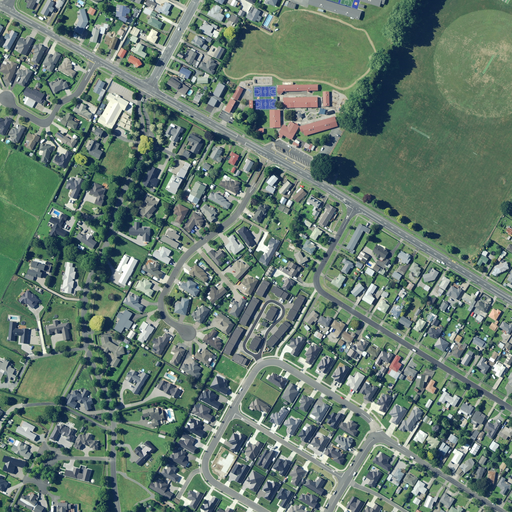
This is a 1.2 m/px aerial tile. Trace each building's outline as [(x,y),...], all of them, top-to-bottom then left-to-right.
[(39,0),(26,0),(29,2),(27,7),(36,12),(40,4),(38,3),(39,0)] [(56,7),(54,6),(55,3),(50,0),(48,0),(41,13),(48,17),(50,12),(52,13),(56,7)] [(162,0),(146,0),(144,4),(167,17),(173,5),(167,2),(166,2),(162,0)] [(359,12),(323,0),(305,0),(304,4),(356,21),(359,12)] [(116,17),(120,17),(120,21),(128,22),(128,18),(126,18),(127,14),(130,14),(130,9),(127,9),(127,6),(121,5),(120,9),(117,9),(116,17)] [(222,8),(217,5),(215,9),(214,8),(211,12),(210,11),(208,15),(221,22),(225,16),(221,14),(224,10),(221,9),(222,8)] [(87,13),(93,16),(96,10),(90,7),(87,13)] [(153,11),(146,7),(143,12),(150,16),(153,11)] [(261,12),(252,7),(249,12),(247,18),(256,22),(257,20),(260,22),(262,17),(259,16),(261,12)] [(89,22),(85,9),(80,10),(81,15),(78,16),(79,21),(74,31),(82,35),(89,22)] [(272,29),(267,27),(273,16),(269,14),(263,25),(262,28),(271,32),(272,29)] [(240,19),(233,15),(230,21),(237,24),(240,19)] [(164,23),(151,17),(148,23),(160,30),(164,23)] [(214,33),(212,32),(214,28),(215,29),(217,25),(213,24),(212,26),(204,22),(199,30),(212,37),(213,36),(217,39),(220,33),(215,30),(214,33)] [(109,25),(103,23),(101,28),(98,27),(97,27),(95,26),(90,41),(97,43),(100,33),(104,34),(106,28),(108,28),(109,25)] [(137,37),(139,32),(142,33),(143,31),(141,30),(135,27),(131,33),(137,37)] [(158,32),(153,29),(147,40),(155,44),(158,37),(156,36),(158,32)] [(19,34),(13,30),(10,35),(8,33),(5,38),(7,40),(3,47),(9,50),(19,34)] [(105,41),(104,43),(110,46),(109,48),(114,50),(119,39),(111,35),(112,34),(109,33),(107,32),(106,35),(107,36),(105,41)] [(130,40),(136,43),(134,47),(133,47),(131,50),(134,52),(145,59),(148,54),(142,51),(145,46),(139,43),(139,44),(137,42),(138,39),(133,36),(130,40)] [(206,40),(197,36),(195,40),(194,40),(192,43),(206,50),(208,46),(204,43),(206,40)] [(34,40),(28,37),(26,40),(21,37),(17,44),(19,46),(18,48),(19,49),(18,51),(25,56),(34,40)] [(127,38),(122,47),(125,49),(130,40),(127,38)] [(33,49),(35,50),(33,52),(35,54),(33,59),(34,59),(32,62),(38,65),(47,47),(41,44),(40,46),(36,44),(33,49)] [(127,51),(122,48),(118,55),(124,58),(127,51)] [(198,53),(189,49),(187,53),(190,55),(187,61),(197,66),(199,62),(195,60),(198,53)] [(59,62),(58,61),(61,55),(56,52),(54,55),(50,53),(47,57),(43,64),(48,67),(46,70),(51,73),(55,66),(56,67),(59,62)] [(132,55),(131,56),(129,55),(127,60),(129,61),(128,61),(136,65),(135,66),(137,68),(143,64),(140,60),(132,55)] [(201,63),(198,68),(214,76),(217,71),(215,70),(218,64),(214,62),(215,60),(211,58),(210,61),(209,60),(206,65),(201,63)] [(73,67),(72,67),(73,65),(71,64),(73,62),(68,59),(66,63),(65,62),(63,66),(61,65),(58,69),(73,78),(77,72),(72,69),(73,67)] [(11,82),(18,64),(9,60),(8,62),(5,61),(0,72),(7,74),(4,80),(11,82)] [(187,68),(183,66),(178,76),(185,79),(186,78),(188,79),(192,72),(187,69),(187,68)] [(33,72),(28,69),(26,71),(20,68),(16,75),(22,78),(19,84),(24,87),(27,82),(33,72)] [(171,80),(169,84),(185,95),(190,88),(183,84),(184,83),(173,75),(170,80),(171,80)] [(49,84),(54,94),(58,92),(63,89),(64,90),(69,87),(66,81),(64,82),(63,79),(55,83),(54,82),(49,84)] [(107,83),(100,80),(99,83),(97,82),(96,85),(97,86),(94,92),(100,95),(98,100),(100,102),(106,91),(104,89),(107,83)] [(223,85),(218,82),(211,94),(216,97),(223,85)] [(243,88),(237,85),(230,96),(236,100),(243,88)] [(33,108),(36,102),(41,104),(42,104),(44,105),(47,101),(43,99),(46,95),(35,89),(34,91),(28,87),(24,95),(26,96),(23,100),(26,102),(25,103),(33,108)] [(203,95),(198,92),(194,100),(199,102),(203,95)] [(116,96),(110,93),(107,99),(110,101),(102,115),(98,122),(112,130),(123,110),(125,111),(130,102),(120,97),(121,96),(117,94),(116,96)] [(317,94),(282,96),(282,108),(317,106),(317,94)] [(215,99),(210,96),(206,102),(212,105),(215,99)] [(233,100),(228,98),(222,110),(226,112),(233,100)] [(87,106),(78,101),(75,107),(73,111),(90,120),(93,114),(85,110),(87,106)] [(278,108),(269,109),(269,127),(279,126),(278,108)] [(334,113),(298,125),(301,135),(337,124),(334,113)] [(76,130),(79,124),(75,122),(77,119),(74,118),(74,117),(68,114),(67,117),(65,116),(62,124),(68,127),(68,126),(76,130)] [(13,120),(7,117),(5,120),(0,117),(0,131),(0,133),(4,136),(13,120)] [(286,125),(282,123),(278,131),(289,137),(296,125),(289,121),(286,125)] [(15,128),(15,129),(14,128),(13,129),(12,129),(9,134),(12,135),(11,137),(13,138),(11,141),(16,144),(17,142),(19,142),(26,127),(21,125),(19,129),(15,128)] [(171,139),(176,142),(179,138),(178,137),(180,132),(182,133),(184,129),(179,126),(177,129),(170,126),(166,133),(170,135),(171,134),(174,135),(171,139)] [(97,128),(94,134),(101,137),(103,132),(97,128)] [(66,144),(64,146),(66,148),(68,145),(73,148),(78,140),(66,133),(64,136),(58,132),(55,137),(62,141),(66,144)] [(24,146),(27,147),(26,148),(33,151),(37,142),(38,142),(40,137),(34,134),(33,135),(30,133),(24,146)] [(189,155),(191,156),(193,152),(198,154),(203,143),(202,142),(203,140),(191,134),(188,140),(192,142),(191,144),(193,146),(191,151),(186,149),(184,153),(189,155)] [(98,142),(92,140),(86,152),(100,159),(103,152),(98,149),(102,141),(99,140),(98,142)] [(53,146),(42,143),(40,150),(44,151),(41,162),(47,164),(48,161),(49,161),(51,152),(52,152),(53,146)] [(219,147),(216,145),(214,149),(215,150),(211,157),(221,162),(223,158),(221,157),(224,151),(223,150),(224,148),(219,146),(219,147)] [(58,166),(66,169),(73,153),(68,151),(66,155),(63,154),(62,157),(57,155),(53,163),(58,165),(58,166)] [(240,156),(232,151),(230,155),(232,157),(229,163),(235,166),(240,156)] [(255,162),(247,158),(245,162),(246,163),(243,169),(249,173),(255,162)] [(159,170),(153,167),(151,171),(149,170),(142,185),(150,188),(151,185),(156,188),(159,180),(155,178),(159,170)] [(188,177),(186,176),(188,171),(181,168),(176,177),(174,175),(166,190),(176,195),(184,179),(186,180),(188,177)] [(274,174),(267,182),(273,186),(280,178),(274,174)] [(69,179),(65,188),(71,190),(71,189),(74,190),(71,197),(76,199),(85,180),(80,178),(79,181),(76,180),(75,182),(69,179)] [(242,183),(236,180),(235,183),(230,180),(230,182),(226,180),(225,182),(222,181),(219,185),(226,189),(225,191),(236,196),(240,189),(239,188),(242,183)] [(293,185),(288,181),(279,191),(284,195),(293,185)] [(206,191),(205,190),(207,187),(197,182),(188,200),(197,204),(200,199),(201,199),(203,194),(204,194),(206,191)] [(94,183),(90,194),(98,196),(95,204),(102,206),(106,196),(104,195),(106,190),(102,188),(103,186),(94,183)] [(275,189),(268,185),(266,189),(273,193),(275,189)] [(308,194),(302,187),(297,192),(298,193),(293,198),(298,203),(308,194)] [(227,201),(227,200),(221,197),(223,194),(217,191),(216,194),(213,192),(213,194),(211,193),(208,199),(229,209),(232,203),(227,201)] [(158,205),(160,201),(159,201),(160,199),(156,197),(155,199),(147,194),(145,198),(150,201),(149,202),(156,205),(156,204),(158,205)] [(311,204),(315,206),(319,208),(320,205),(322,202),(311,196),(307,203),(310,205),(311,204)] [(146,205),(140,212),(147,219),(149,218),(150,219),(154,215),(152,214),(157,209),(150,203),(147,206),(146,205)] [(261,204),(252,221),(259,225),(264,217),(270,206),(265,203),(263,205),(261,204)] [(190,210),(180,204),(178,207),(176,206),(174,210),(175,210),(174,213),(179,216),(176,221),(182,224),(190,210)] [(290,209),(280,204),(278,210),(288,214),(290,209)] [(337,209),(328,204),(325,208),(327,209),(324,215),(322,214),(320,217),(322,218),(318,225),(324,228),(325,226),(326,227),(337,209)] [(210,208),(207,205),(201,211),(208,217),(207,218),(212,223),(217,219),(215,217),(218,213),(212,207),(210,208)] [(203,223),(204,221),(202,219),(203,217),(195,212),(185,229),(191,232),(196,225),(198,226),(199,225),(202,227),(204,223),(203,223)] [(54,224),(49,235),(54,237),(55,235),(56,236),(57,234),(64,237),(66,231),(60,229),(64,220),(65,221),(68,216),(62,214),(59,220),(52,217),(49,222),(54,224)] [(134,228),(129,228),(129,235),(143,235),(143,241),(149,241),(150,228),(139,228),(139,222),(134,222),(134,228)] [(373,225),(368,222),(365,226),(360,223),(347,248),(350,250),(349,252),(353,254),(355,251),(354,250),(364,231),(369,234),(373,225)] [(254,237),(245,226),(238,232),(246,242),(246,241),(251,247),(255,243),(252,239),(254,237)] [(323,232),(316,228),(310,237),(316,241),(320,234),(321,235),(323,232)] [(165,235),(161,240),(165,243),(165,242),(171,246),(177,250),(180,244),(177,242),(181,236),(177,233),(177,232),(174,230),(173,232),(170,230),(166,236),(165,235)] [(84,236),(80,233),(77,238),(93,249),(97,243),(85,234),(84,236)] [(245,247),(241,243),(240,240),(238,242),(235,239),(236,239),(233,235),(228,239),(231,242),(226,246),(230,251),(231,250),(235,255),(245,247)] [(259,261),(267,266),(280,241),(272,237),(268,244),(270,245),(268,248),(270,249),(267,254),(265,253),(264,255),(262,255),(259,261)] [(317,247),(315,246),(316,244),(308,240),(307,241),(303,249),(312,255),(317,247)] [(390,251),(386,249),(385,248),(386,247),(382,246),(378,243),(377,245),(373,252),(378,255),(376,257),(383,261),(384,259),(386,260),(390,251)] [(172,251),(164,247),(160,253),(156,251),(153,256),(169,265),(171,259),(168,257),(172,251)] [(216,254),(213,250),(208,254),(219,267),(224,263),(221,260),(226,256),(221,250),(216,254)] [(370,256),(361,251),(357,258),(365,263),(370,256)] [(407,254),(402,251),(398,257),(402,260),(401,262),(405,264),(406,263),(408,264),(411,259),(410,258),(411,256),(407,253),(407,254)] [(507,253),(503,251),(498,260),(500,262),(504,256),(505,256),(507,253)] [(304,258),(300,252),(295,255),(300,265),(309,260),(307,257),(304,258)] [(483,262),(487,264),(490,260),(481,254),(479,256),(481,258),(477,264),(481,266),(483,262)] [(119,281),(125,284),(137,261),(131,257),(131,258),(124,255),(116,270),(121,273),(122,271),(124,272),(119,281)] [(354,264),(345,259),(343,263),(346,264),(342,271),(347,274),(354,264)] [(241,263),(238,260),(234,264),(235,264),(232,267),(237,272),(234,275),(238,279),(250,267),(245,262),(244,263),(242,261),(241,263)] [(51,267),(34,261),(32,267),(37,268),(36,271),(30,269),(27,278),(38,282),(40,278),(42,278),(44,273),(41,272),(42,270),(49,273),(51,267)] [(302,268),(291,261),(288,266),(292,268),(290,272),(280,266),(279,269),(288,275),(294,278),(299,271),(300,271),(302,268)] [(510,268),(508,265),(509,264),(507,261),(507,262),(496,266),(492,273),(497,277),(499,273),(500,273),(502,272),(503,272),(506,271),(506,270),(510,268)] [(73,263),(66,262),(61,289),(65,289),(65,292),(70,293),(71,288),(73,288),(75,272),(74,272),(75,267),(72,267),(73,263)] [(145,264),(142,269),(160,279),(163,273),(158,270),(159,268),(158,268),(160,264),(156,262),(154,265),(149,262),(147,265),(145,264)] [(419,265),(414,262),(410,270),(416,274),(415,275),(417,276),(422,268),(419,266),(419,265)] [(205,271),(196,264),(189,273),(194,277),(195,275),(206,283),(209,278),(207,276),(208,275),(204,272),(205,271)] [(271,266),(265,275),(269,278),(275,269),(271,266)] [(375,272),(369,268),(366,272),(372,276),(375,272)] [(440,273),(433,269),(431,273),(424,275),(425,282),(435,280),(440,273)] [(402,276),(395,271),(392,276),(399,280),(402,276)] [(346,278),(340,274),(336,281),(334,280),(331,283),(340,288),(346,278)] [(451,280),(444,276),(442,280),(443,281),(440,287),(445,290),(451,280)] [(242,284),(245,285),(244,286),(248,288),(245,293),(251,296),(259,281),(254,278),(253,279),(250,277),(248,280),(245,278),(242,284)] [(282,281),(285,283),(282,287),(288,291),(292,285),(293,285),(294,283),(295,281),(288,277),(287,278),(285,277),(282,281)] [(148,278),(146,280),(143,278),(142,281),(141,281),(136,288),(145,293),(145,294),(151,297),(154,291),(159,284),(148,278)] [(197,284),(190,279),(187,284),(184,282),(181,288),(196,297),(200,290),(198,289),(199,287),(196,286),(197,284)] [(270,283),(264,280),(256,294),(262,297),(270,283)] [(365,288),(360,283),(351,292),(356,297),(365,288)] [(377,287),(372,283),(363,300),(371,305),(375,299),(370,296),(372,293),(373,294),(377,287)] [(289,294),(274,285),(271,292),(285,300),(289,294)] [(210,292),(211,292),(208,294),(210,296),(208,297),(213,304),(228,292),(224,287),(219,291),(214,286),(210,289),(212,290),(210,292)] [(458,289),(452,286),(447,295),(456,300),(462,290),(459,288),(458,289)] [(32,294),(27,290),(19,300),(23,303),(24,302),(33,309),(40,301),(36,298),(37,297),(33,294),(32,294)] [(471,296),(466,293),(462,299),(472,305),(477,296),(473,294),(471,296)] [(144,307),(138,304),(140,301),(139,300),(141,298),(136,295),(135,298),(130,295),(128,299),(126,298),(122,305),(127,308),(128,305),(141,312),(144,307)] [(287,319),(292,321),(305,298),(299,295),(287,319)] [(260,300),(253,297),(239,323),(246,326),(260,300)] [(181,304),(178,303),(177,305),(175,313),(186,316),(190,300),(183,298),(181,304)] [(247,301),(242,298),(239,303),(234,301),(232,305),(234,306),(230,314),(238,318),(247,301)] [(387,302),(383,300),(378,309),(381,310),(381,311),(386,314),(390,306),(386,303),(387,302)] [(485,305),(479,301),(475,307),(486,313),(491,305),(486,302),(485,305)] [(449,305),(444,302),(440,308),(445,311),(449,305)] [(400,308),(395,305),(391,312),(394,314),(393,316),(399,319),(403,311),(400,309),(400,308)] [(210,310),(203,306),(201,309),(200,308),(197,313),(195,311),(192,316),(197,320),(196,321),(201,324),(210,310)] [(265,318),(271,321),(278,309),(272,306),(265,318)] [(497,311),(494,309),(489,316),(496,321),(502,312),(498,309),(497,311)] [(133,314),(127,310),(124,315),(120,313),(118,317),(121,319),(115,329),(122,333),(125,327),(126,328),(125,330),(128,332),(134,322),(129,320),(133,314)] [(320,318),(318,316),(320,315),(314,310),(305,321),(311,325),(314,321),(316,323),(320,318)] [(232,333),(230,332),(235,324),(229,321),(230,319),(220,313),(215,321),(225,327),(222,332),(228,335),(230,337),(232,333)] [(436,315),(432,313),(428,319),(432,322),(436,315)] [(485,318),(479,314),(476,319),(482,323),(485,318)] [(327,319),(322,316),(318,322),(327,328),(332,319),(328,317),(327,319)] [(413,322),(403,316),(399,322),(409,328),(413,322)] [(426,323),(420,319),(414,329),(419,332),(420,330),(422,331),(426,323)] [(340,323),(335,320),(331,326),(337,330),(333,336),(337,339),(346,325),(341,322),(340,323)] [(16,322),(10,321),(8,340),(15,341),(15,335),(21,336),(21,342),(27,343),(28,329),(23,328),(23,329),(16,329),(16,322)] [(266,343),(271,347),(291,325),(286,321),(266,343)] [(509,325),(504,321),(500,327),(507,332),(506,333),(510,335),(511,332),(511,331),(511,329),(511,323),(509,325)] [(155,328),(144,322),(140,329),(143,332),(138,340),(144,343),(146,340),(147,341),(155,328)] [(499,327),(493,323),(489,328),(496,332),(499,327)] [(243,329),(237,326),(223,352),(229,356),(243,329)] [(430,335),(429,336),(434,339),(436,337),(438,338),(441,333),(431,328),(428,334),(430,335)] [(222,345),(223,344),(222,343),(223,342),(217,337),(215,340),(213,339),(215,336),(217,332),(213,329),(211,332),(210,332),(209,334),(208,333),(204,338),(203,340),(219,351),(222,348),(223,346),(222,345)] [(137,332),(132,330),(128,337),(132,340),(137,332)] [(324,335),(317,331),(314,336),(321,340),(324,335)] [(345,332),(342,337),(352,343),(357,335),(352,332),(351,335),(345,332)] [(171,336),(166,333),(165,335),(164,334),(163,337),(163,339),(160,337),(158,340),(155,338),(152,342),(156,345),(152,351),(160,356),(164,349),(171,336)] [(126,354),(124,346),(117,342),(115,344),(112,342),(112,340),(111,336),(101,338),(103,346),(106,348),(104,351),(108,353),(110,351),(114,353),(115,357),(111,364),(116,368),(121,360),(118,358),(121,355),(126,354)] [(255,336),(249,347),(255,351),(261,339),(255,336)] [(307,339),(302,336),(301,339),(297,337),(296,340),(292,338),(289,342),(291,342),(289,345),(294,348),(290,353),(296,356),(307,339)] [(446,339),(441,336),(435,346),(444,352),(450,343),(445,340),(446,339)] [(488,343),(476,337),(473,342),(485,349),(488,343)] [(369,343),(362,338),(357,346),(364,351),(369,343)] [(468,345),(465,343),(463,346),(460,344),(458,347),(456,346),(453,350),(455,351),(452,355),(459,359),(468,345)] [(357,346),(354,344),(349,353),(352,355),(357,346)] [(187,351),(175,345),(171,353),(174,355),(170,363),(177,367),(181,359),(183,356),(184,356),(187,351)] [(308,356),(305,362),(310,365),(321,348),(316,345),(314,348),(311,346),(305,355),(308,356)] [(377,350),(371,346),(367,352),(373,355),(371,359),(373,360),(376,357),(381,349),(378,348),(377,350)] [(214,355),(205,349),(202,355),(198,352),(194,357),(209,366),(213,360),(211,359),(214,355)] [(468,366),(473,357),(472,357),(475,352),(470,349),(462,363),(468,366)] [(393,354),(389,352),(388,354),(383,350),(382,352),(376,363),(379,364),(382,359),(388,363),(393,354)] [(500,353),(495,351),(489,360),(494,363),(500,353)] [(235,353),(232,359),(244,366),(248,359),(235,353)] [(401,357),(397,355),(390,368),(391,368),(387,374),(397,380),(400,374),(398,372),(402,364),(398,362),(401,357)] [(511,361),(511,356),(510,355),(503,365),(508,368),(511,361)] [(321,369),(320,371),(325,374),(334,360),(329,357),(327,360),(324,358),(323,360),(322,360),(318,367),(321,369)] [(487,359),(483,357),(477,366),(483,370),(481,372),(485,374),(490,366),(484,363),(487,359)] [(0,362),(0,379),(0,380),(4,374),(7,375),(7,378),(10,379),(11,377),(15,379),(16,376),(13,374),(15,369),(11,367),(13,364),(4,360),(3,363),(0,362)] [(184,373),(185,372),(198,380),(202,374),(199,372),(202,368),(198,366),(199,364),(195,361),(193,364),(191,363),(189,366),(185,363),(181,369),(183,370),(182,372),(184,373)] [(502,368),(496,364),(494,367),(496,367),(494,370),(497,372),(496,375),(500,378),(506,368),(503,366),(502,368)] [(339,366),(333,376),(335,377),(334,379),(341,383),(350,369),(344,365),(343,368),(339,366)] [(380,371),(381,372),(380,374),(383,375),(384,373),(385,374),(388,368),(384,365),(380,371)] [(418,372),(408,366),(405,372),(415,377),(418,372)] [(313,371),(307,368),(305,373),(316,379),(317,375),(312,372),(313,371)] [(132,391),(137,394),(149,375),(144,372),(140,378),(136,375),(137,373),(133,370),(131,373),(129,371),(126,376),(129,377),(127,380),(131,382),(132,381),(137,384),(132,391)] [(348,380),(346,384),(356,390),(365,376),(358,372),(354,378),(350,375),(347,379),(348,380)] [(270,375),(267,380),(282,389),(288,380),(284,378),(281,377),(273,373),(272,376),(270,375)] [(429,376),(418,374),(416,387),(424,388),(425,382),(427,382),(429,376)] [(223,379),(216,376),(210,387),(226,395),(229,389),(226,388),(227,385),(226,384),(228,381),(224,379),(223,379)] [(176,400),(182,391),(162,379),(157,389),(176,400)] [(436,382),(432,380),(426,389),(433,394),(437,389),(433,386),(436,382)] [(294,386),(290,383),(281,398),(291,404),(298,392),(293,388),(294,386)] [(372,387),(365,383),(359,392),(364,395),(365,393),(367,394),(364,398),(369,402),(378,388),(373,385),(372,387)] [(91,398),(89,399),(86,397),(88,392),(84,390),(81,395),(78,393),(77,390),(73,392),(73,394),(71,395),(66,404),(74,408),(77,403),(74,401),(75,399),(78,400),(78,402),(82,404),(83,402),(84,403),(86,411),(92,409),(91,404),(93,404),(91,398)] [(213,392),(209,390),(208,393),(205,391),(203,394),(201,393),(198,399),(218,409),(221,404),(214,401),(217,396),(213,394),(213,392)] [(446,401),(448,402),(446,406),(445,406),(442,410),(448,414),(453,405),(455,407),(460,398),(455,395),(454,398),(449,395),(450,394),(445,391),(440,401),(445,404),(446,401)] [(390,399),(391,397),(386,394),(384,397),(382,396),(380,400),(379,400),(377,403),(381,405),(379,410),(384,412),(387,407),(388,407),(391,400),(390,399)] [(307,398),(303,395),(301,399),(302,400),(300,403),(302,404),(299,408),(306,412),(313,400),(308,396),(307,398)] [(253,401),(250,406),(256,410),(257,409),(260,412),(261,410),(267,413),(270,408),(267,406),(268,405),(256,398),(254,402),(253,401)] [(316,405),(311,414),(316,417),(314,419),(319,423),(329,406),(324,403),(321,408),(316,405)] [(474,409),(464,403),(458,413),(461,414),(462,412),(468,416),(469,414),(470,415),(474,409)] [(211,409),(201,404),(199,408),(195,406),(192,412),(210,422),(213,416),(209,413),(211,409)] [(394,417),(391,422),(397,425),(407,410),(401,406),(400,408),(396,405),(390,415),(394,417)] [(159,411),(158,407),(143,411),(144,418),(150,416),(151,420),(152,420),(153,427),(160,425),(159,425),(164,424),(163,421),(166,420),(164,410),(159,411)] [(272,418),(270,421),(274,424),(275,423),(279,425),(288,411),(282,407),(278,413),(276,412),(275,415),(273,413),(270,417),(272,418)] [(415,411),(413,410),(406,421),(404,420),(399,429),(404,432),(406,429),(410,431),(414,425),(417,421),(423,413),(420,411),(421,410),(417,408),(415,411)] [(482,413),(477,410),(470,422),(476,425),(478,423),(481,425),(485,419),(486,416),(482,413)] [(329,419),(327,422),(331,425),(330,426),(335,429),(343,416),(338,413),(337,415),(333,412),(331,416),(329,415),(327,418),(329,419)] [(432,419),(426,416),(423,421),(431,425),(433,422),(431,420),(432,419)] [(467,417),(464,416),(459,425),(464,428),(468,421),(466,419),(467,417)] [(196,421),(190,418),(188,422),(191,423),(190,425),(187,424),(185,429),(202,437),(204,432),(200,429),(202,426),(200,425),(202,423),(197,420),(196,421)] [(290,428),(287,433),(292,436),(301,421),(297,419),(296,422),(289,418),(284,425),(290,428)] [(342,422),(339,427),(355,436),(358,431),(355,430),(358,425),(351,420),(349,423),(348,422),(346,425),(342,422)] [(30,441),(38,445),(41,440),(37,438),(38,435),(35,434),(37,429),(35,429),(36,427),(35,427),(35,426),(35,425),(34,424),(33,423),(32,423),(31,423),(30,424),(25,421),(22,427),(19,425),(16,432),(31,439),(30,441)] [(501,425),(498,422),(495,427),(488,423),(486,427),(490,430),(486,436),(492,439),(501,425)] [(60,427),(56,425),(50,438),(55,441),(59,433),(67,437),(66,439),(72,442),(74,437),(72,435),(74,431),(61,424),(60,427)] [(303,430),(299,435),(302,438),(301,439),(307,443),(316,428),(311,424),(309,428),(308,427),(306,431),(303,430)] [(509,429),(506,426),(502,432),(501,431),(498,435),(506,440),(509,436),(511,438),(511,435),(511,428),(510,428),(509,429)] [(428,435),(420,430),(414,440),(417,442),(418,441),(423,443),(428,435)] [(486,431),(482,430),(477,439),(481,441),(486,431)] [(77,441),(74,448),(80,451),(83,444),(88,446),(89,444),(91,445),(91,449),(94,449),(94,450),(98,450),(98,447),(99,447),(99,442),(98,442),(98,440),(94,440),(95,438),(92,436),(93,435),(89,433),(88,436),(83,434),(82,436),(79,434),(76,440),(77,441)] [(180,439),(177,445),(194,453),(196,448),(192,446),(195,439),(183,433),(181,437),(185,439),(184,442),(180,439)] [(236,452),(246,436),(241,433),(239,437),(233,433),(228,442),(234,445),(231,449),(236,452)] [(458,439),(451,434),(448,439),(455,444),(458,439)] [(346,439),(339,435),(335,441),(342,446),(341,448),(346,451),(348,447),(349,447),(353,442),(352,441),(353,440),(348,437),(346,439)] [(316,447),(315,448),(321,452),(329,439),(323,436),(320,441),(315,437),(311,444),(316,447)] [(437,437),(436,439),(431,436),(429,438),(428,437),(426,441),(431,445),(429,447),(434,451),(440,442),(438,440),(439,439),(437,437)] [(444,443),(446,439),(444,438),(441,442),(443,443),(435,455),(439,458),(441,454),(445,457),(451,448),(444,443)] [(136,462),(139,465),(149,456),(146,453),(148,451),(151,453),(155,449),(147,441),(144,444),(146,446),(142,450),(138,447),(135,450),(136,452),(135,453),(140,458),(136,462)] [(245,456),(254,460),(263,444),(258,441),(255,446),(249,443),(247,448),(246,451),(247,452),(245,456)] [(495,452),(499,445),(493,441),(489,448),(495,452)] [(475,443),(470,452),(475,455),(480,446),(475,443)] [(327,449),(324,454),(341,464),(344,459),(343,458),(345,454),(339,451),(339,450),(336,448),(335,450),(331,447),(329,450),(327,449)] [(172,454),(169,459),(185,468),(188,463),(184,460),(186,456),(185,455),(186,453),(180,449),(176,454),(175,453),(174,456),(172,454)] [(270,452),(265,449),(257,464),(266,470),(276,453),(271,450),(270,452)] [(464,454),(456,449),(453,453),(456,454),(452,461),(457,464),(464,454)] [(378,459),(375,457),(372,462),(388,471),(392,466),(387,463),(390,458),(382,453),(378,459)] [(26,462),(4,456),(3,461),(7,462),(6,465),(4,465),(3,470),(13,473),(16,466),(24,468),(26,462)] [(483,456),(479,462),(483,465),(487,458),(483,456)] [(281,472),(279,474),(283,476),(292,463),(286,459),(283,464),(281,463),(283,461),(279,459),(273,468),(281,472)] [(469,460),(464,464),(460,466),(465,473),(474,467),(469,460)] [(164,469),(161,473),(176,482),(179,477),(173,474),(177,468),(171,464),(167,471),(164,469)] [(242,468),(236,464),(231,472),(238,476),(235,481),(240,483),(249,467),(244,465),(242,468)] [(300,467),(296,465),(290,475),(294,477),(292,480),(293,480),(291,483),(296,486),(302,476),(305,471),(300,468),(300,467)] [(485,469),(479,466),(477,473),(478,474),(476,478),(481,480),(485,469)] [(67,470),(65,476),(88,482),(91,470),(85,468),(83,474),(79,473),(80,469),(73,468),(72,471),(67,470)] [(405,475),(401,472),(402,470),(399,468),(398,470),(393,477),(397,479),(396,481),(399,483),(405,475)] [(491,469),(490,471),(489,471),(488,477),(489,477),(487,483),(494,485),(497,473),(496,472),(496,471),(491,469)] [(264,476),(253,470),(246,481),(249,482),(249,483),(252,485),(249,489),(255,492),(264,476)] [(368,484),(373,488),(382,473),(378,471),(377,473),(374,471),(373,473),(370,471),(366,477),(371,480),(368,484)] [(0,491),(3,493),(6,487),(7,488),(10,483),(5,480),(6,477),(0,473),(0,491)] [(414,478),(408,474),(404,481),(406,482),(404,483),(407,485),(408,483),(414,487),(419,478),(415,476),(414,478)] [(155,477),(149,487),(170,500),(173,495),(165,490),(168,485),(155,477)] [(506,479),(503,477),(497,486),(503,489),(500,493),(504,496),(508,488),(511,490),(511,487),(511,484),(506,481),(506,479)] [(309,479),(305,486),(321,495),(324,490),(321,488),(324,481),(319,478),(316,484),(309,479)] [(426,484),(419,480),(412,492),(417,495),(419,491),(425,494),(428,489),(424,487),(426,484)] [(279,484),(274,481),(272,485),(267,482),(262,490),(267,492),(264,498),(269,501),(279,484)] [(282,501),(280,505),(285,508),(293,493),(289,491),(287,494),(284,492),(286,490),(282,488),(277,497),(282,501)] [(196,494),(190,490),(187,494),(189,495),(188,498),(193,500),(189,506),(194,509),(203,495),(198,492),(196,494)] [(449,496),(445,493),(440,501),(445,505),(444,507),(448,509),(455,499),(452,497),(450,500),(447,498),(449,496)] [(38,496),(33,494),(31,497),(27,495),(26,497),(22,495),(18,503),(34,511),(43,511),(45,508),(37,504),(38,502),(36,501),(38,496)] [(302,494),(299,499),(314,508),(317,503),(316,502),(318,498),(311,494),(310,497),(305,495),(305,496),(302,494)] [(435,498),(429,495),(424,506),(432,509),(434,505),(433,505),(435,502),(437,502),(439,498),(435,496),(435,498)] [(205,510),(204,511),(211,511),(219,500),(213,496),(210,502),(206,500),(204,503),(205,504),(204,506),(203,505),(201,508),(205,510)] [(356,499),(352,497),(346,507),(352,511),(351,511),(358,511),(364,504),(358,500),(357,503),(355,502),(356,499)] [(58,511),(66,511),(66,509),(72,509),(72,504),(70,504),(70,503),(66,503),(66,501),(61,500),(61,503),(58,503),(58,511)]
